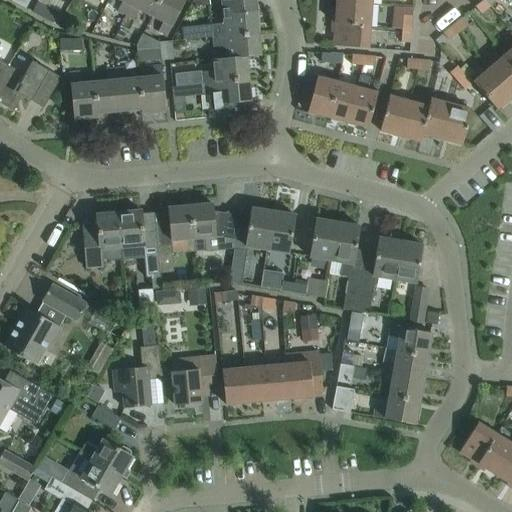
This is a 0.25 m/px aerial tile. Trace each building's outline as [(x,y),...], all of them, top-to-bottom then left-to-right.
[(12,0),(12,1),(26,9),(30,0),(12,0)] [(126,15),(133,0),(121,0),(122,1),(117,10),(126,15)] [(151,15),(158,0),(133,0),(126,15),(134,19),(139,9),(151,15)] [(158,0),(151,15),(163,21),(158,31),(167,36),(185,0),(158,0)] [(212,36),(258,33),(256,10),(254,0),(234,0),(222,1),(223,14),(222,14),(223,23),(199,25),(200,38),(212,36)] [(490,7),(484,0),(483,0),(475,7),(481,14),(490,7)] [(369,26),(371,5),(336,2),(335,15),(332,15),(332,23),(369,26)] [(36,4),(32,12),(53,23),(57,15),(36,4)] [(402,29),(411,29),(412,15),(403,15),(402,29)] [(452,26),(458,33),(467,26),(461,19),(452,26)] [(103,36),(108,25),(97,20),(92,30),(103,36)] [(368,49),(369,26),(332,23),(331,32),(334,32),(333,46),(368,49)] [(449,40),(458,33),(452,26),(443,33),(449,40)] [(409,42),(411,29),(402,29),(401,42),(409,42)] [(121,41),(124,34),(118,31),(115,38),(121,41)] [(246,57),(260,56),(258,33),(212,36),(200,38),(200,39),(213,38),(214,49),(226,47),(227,58),(246,57)] [(159,47),(159,42),(142,34),(135,46),(136,49),(159,47)] [(59,39),(59,51),(70,51),(70,40),(59,39)] [(159,47),(160,60),(173,59),(171,41),(159,42),(159,47)] [(0,79),(8,65),(0,60),(0,43),(0,42),(0,79)] [(159,47),(136,49),(136,54),(137,62),(160,60),(159,47)] [(342,54),(321,53),(321,62),(342,63),(342,54)] [(362,65),(363,56),(351,55),(351,64),(362,65)] [(511,64),(504,55),(489,68),(511,95),(511,64)] [(363,56),(362,65),(373,66),(374,57),(363,56)] [(248,79),(246,57),(227,58),(213,59),(214,71),(202,72),(203,83),(248,79)] [(417,69),(418,60),(407,59),(406,69),(417,69)] [(418,60),(417,69),(429,70),(430,61),(418,60)] [(8,65),(0,79),(0,101),(15,111),(16,109),(9,105),(17,93),(43,108),(53,91),(58,82),(57,75),(32,61),(24,74),(8,65)] [(139,78),(142,112),(165,110),(161,65),(151,66),(152,77),(139,78)] [(464,75),(459,69),(456,66),(449,73),(457,81),(464,75)] [(142,112),(139,78),(125,80),(124,68),(115,69),(119,111),(140,109),(141,113),(142,112)] [(507,101),(511,96),(511,95),(489,68),(474,81),(483,94),(496,109),(507,100),(507,101)] [(97,113),(119,111),(115,69),(105,70),(106,81),(93,83),(96,117),(98,117),(97,113)] [(96,117),(93,83),(80,84),(79,73),(69,74),(71,99),(73,119),(96,117)] [(187,73),(174,74),(176,87),(188,85),(187,73)] [(471,84),(466,78),(464,75),(457,81),(464,90),(471,84)] [(359,76),(356,88),(347,123),(353,125),(354,124),(367,127),(372,108),(376,93),(367,91),(370,79),(359,76)] [(327,117),(336,82),(316,77),(307,112),(314,115),(314,113),(327,117)] [(248,79),(203,83),(204,94),(216,93),(217,105),(219,117),(244,115),(243,102),(250,101),(248,79)] [(347,123),(356,88),(336,82),(327,117),(340,120),(340,121),(347,123)] [(183,104),(181,86),(171,87),(173,105),(183,104)] [(399,137),(409,101),(389,96),(384,111),(379,130),(393,134),(392,135),(399,137)] [(420,141),(422,134),(431,99),(430,99),(428,106),(409,101),(399,137),(406,139),(406,138),(420,141)] [(441,140),(450,104),(431,99),(422,134),(434,137),(434,138),(441,140)] [(450,104),(441,140),(448,142),(448,140),(461,144),(471,110),(450,104)] [(205,252),(234,249),(236,240),(235,239),(239,214),(226,213),(226,214),(212,211),(212,203),(190,206),(194,252),(205,251),(205,252)] [(171,254),(194,252),(190,206),(168,208),(168,212),(154,213),(154,221),(158,247),(160,273),(173,272),(171,254)] [(266,249),(273,212),(251,208),(247,228),(244,246),(266,249)] [(158,247),(154,221),(141,222),(140,210),(118,212),(123,260),(144,258),(145,277),(151,277),(152,289),(161,288),(160,273),(158,247)] [(109,261),(123,260),(118,212),(96,214),(97,227),(83,228),(87,268),(103,267),(102,260),(106,259),(109,261)] [(273,212),(266,249),(289,253),(292,236),(295,216),(273,212)] [(331,260),(337,223),(315,219),(311,239),(309,257),(331,260)] [(337,223),(331,260),(353,264),(356,246),(359,227),(337,223)] [(394,279),(400,242),(378,238),(372,276),(394,279)] [(400,242),(394,279),(416,283),(422,245),(400,242)] [(247,251),(234,249),(228,282),(241,284),(247,251)] [(260,287),(280,290),(282,281),(283,273),(263,270),(260,287)] [(327,281),(308,278),(306,285),(305,295),(324,298),(327,281)] [(355,312),(361,280),(348,278),(343,310),(355,312)] [(361,280),(355,312),(368,313),(373,282),(361,280)] [(292,293),(294,283),(282,281),(280,290),(292,293)] [(294,283),(292,293),(305,295),(306,285),(294,283)] [(86,304),(68,294),(51,284),(41,301),(42,302),(36,313),(26,308),(4,347),(21,357),(35,365),(43,350),(46,352),(60,327),(59,327),(66,315),(76,321),(86,304)] [(414,288),(412,300),(409,321),(422,323),(428,289),(413,287),(413,288),(414,288)] [(236,291),(225,292),(213,294),(214,303),(237,300),(236,291)] [(262,307),(264,298),(251,296),(250,305),(262,307)] [(273,309),(274,300),(264,298),(262,307),(273,309)] [(293,313),(295,304),(283,302),(282,311),(293,313)] [(350,311),(344,338),(357,340),(361,313),(350,311)] [(424,323),(432,324),(436,325),(438,313),(426,311),(424,323)] [(259,320),(251,321),(253,341),(261,340),(259,320)] [(431,332),(390,325),(385,349),(386,349),(397,351),(426,356),(431,332)] [(235,330),(238,344),(252,340),(249,326),(235,330)] [(160,379),(159,359),(157,346),(138,348),(140,369),(112,371),(114,393),(122,392),(123,408),(150,406),(147,380),(160,379)] [(423,378),(426,356),(397,351),(386,349),(382,371),(423,378)] [(293,354),(297,398),(312,396),(312,394),(321,394),(321,396),(322,395),(318,352),(293,354)] [(0,364),(7,367),(11,357),(0,353),(0,364)] [(273,400),(297,398),(293,354),(285,355),(285,364),(270,366),(273,400)] [(340,364),(353,366),(354,357),(341,354),(340,364)] [(217,382),(215,356),(170,360),(171,372),(172,385),(174,405),(201,403),(200,395),(206,395),(206,397),(208,397),(206,383),(217,382)] [(350,384),(353,366),(340,364),(337,382),(350,384)] [(249,402),(273,400),(270,366),(246,368),(249,402)] [(225,404),(249,402),(246,368),(221,370),(223,384),(225,404)] [(53,395),(27,380),(9,370),(2,382),(0,380),(0,420),(7,408),(36,425),(53,395)] [(419,401),(423,378),(382,371),(380,381),(391,383),(389,395),(419,401)] [(353,389),(336,386),(335,390),(331,410),(349,413),(352,393),(353,389)] [(415,424),(419,401),(389,395),(386,409),(375,407),(374,417),(415,424)] [(55,401),(50,410),(59,415),(64,406),(55,401)] [(102,409),(98,405),(91,416),(96,420),(114,430),(120,418),(102,409)] [(476,467),(496,434),(477,423),(459,452),(470,459),(468,462),(476,467)] [(496,475),(511,449),(511,444),(496,434),(476,467),(483,471),(485,468),(496,475)] [(85,441),(79,452),(124,477),(129,470),(125,468),(131,457),(127,455),(127,452),(122,448),(119,449),(103,439),(97,449),(85,441)] [(511,449),(496,475),(507,482),(505,485),(511,489),(511,449)] [(34,471),(35,468),(3,450),(0,456),(0,465),(27,481),(34,471)] [(109,495),(120,476),(79,452),(74,462),(69,471),(68,470),(61,483),(92,501),(98,489),(109,495)] [(50,480),(51,477),(36,467),(34,471),(50,480)] [(92,501),(61,483),(51,477),(50,480),(44,489),(62,500),(57,508),(54,511),(83,511),(71,505),(77,493),(91,501),(92,501)]
